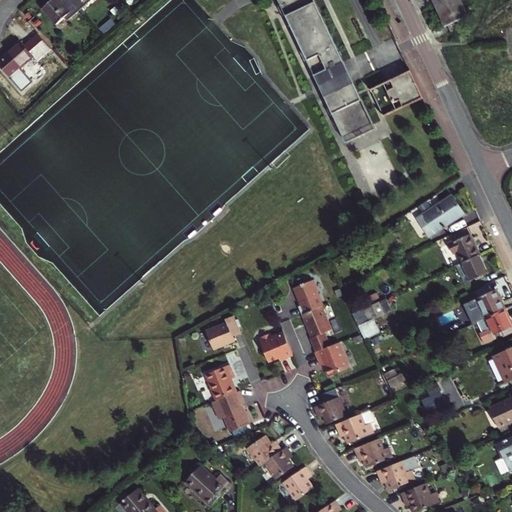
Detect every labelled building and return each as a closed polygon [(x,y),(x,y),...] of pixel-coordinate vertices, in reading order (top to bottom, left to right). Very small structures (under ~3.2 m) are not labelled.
[(68,20),(80,10),(71,0),(52,0),(43,8),(57,24),(65,17),(68,20)] [(71,0),(80,10),(91,0),(71,0)] [(313,0),(279,0),(280,0),(348,146),(376,133),(313,0)] [(433,0),(438,11),(462,0),(461,0),(433,0)] [(469,15),(462,0),(438,11),(445,27),(448,25),(450,31),(467,23),(464,17),(469,15)] [(469,22),(477,38),(511,23),(504,7),(469,22)] [(51,49),(38,34),(25,45),(21,41),(7,54),(19,68),(34,55),(38,61),(51,49)] [(413,71),(402,76),(413,102),(424,97),(413,71)] [(402,76),(387,83),(399,109),(413,102),(402,76)] [(387,83),(374,89),(385,115),(399,109),(387,83)] [(437,232),(446,226),(445,224),(454,218),(455,219),(464,213),(453,196),(443,203),(437,194),(420,205),(437,232)] [(462,263),(479,255),(470,234),(449,244),(454,254),(458,252),(462,263)] [(465,283),(471,281),(488,273),(479,255),(462,263),(457,265),(465,283)] [(313,280),(295,288),(302,305),(299,306),(302,314),(322,305),(323,305),(313,280)] [(499,286),(506,299),(511,295),(511,285),(509,281),(499,286)] [(487,318),(505,309),(496,289),(478,298),(487,318)] [(385,314),(379,301),(353,314),(361,332),(365,339),(380,332),(374,319),(385,314)] [(322,305),(302,314),(312,337),(311,338),(316,351),(330,345),(325,332),(332,329),(322,305)] [(511,330),(511,323),(505,309),(487,318),(478,321),(483,332),(492,328),(495,335),(503,331),(505,334),(511,330)] [(240,333),(233,315),(224,319),(226,322),(205,331),(213,350),(234,341),(232,336),(240,333)] [(495,335),(492,328),(483,332),(480,333),(485,343),(497,338),(495,335)] [(293,354),(283,330),(271,335),(270,332),(258,337),(269,362),(278,358),(284,355),(285,357),(293,354)] [(316,351),(315,351),(320,364),(323,363),(328,376),(349,368),(339,341),(330,345),(316,351)] [(511,346),(494,355),(495,358),(489,361),(499,382),(504,379),(506,383),(511,380),(511,346)] [(229,364),(202,375),(213,401),(237,391),(231,378),(234,377),(229,364)] [(237,391),(213,401),(209,403),(216,420),(221,418),(228,432),(250,423),(242,404),(241,399),(243,398),(240,390),(237,391)] [(440,392),(423,400),(430,416),(447,407),(440,392)] [(338,397),(313,407),(316,414),(321,412),(323,416),(326,424),(346,415),(338,397)] [(511,398),(490,408),(499,428),(511,421),(511,398)] [(360,414),(335,424),(340,437),(343,436),(345,434),(349,443),(374,433),(370,425),(373,424),(368,411),(360,414)] [(246,449),(259,467),(264,463),(282,450),(278,444),(272,448),(270,444),(264,436),(246,449)] [(364,458),(368,467),(393,457),(389,448),(385,450),(379,437),(354,448),(359,460),(361,459),(364,458)] [(511,438),(498,445),(503,457),(511,452),(511,438)] [(294,467),(288,459),(286,456),(291,453),(287,447),(282,450),(264,463),(275,479),(294,467)] [(389,480),(392,488),(416,479),(413,470),(408,472),(402,460),(378,470),(383,483),(387,481),(389,480)] [(202,465),(186,481),(212,506),(232,484),(221,474),(217,479),(202,465)] [(296,501),(313,488),(308,480),(305,477),(310,473),(305,467),(283,483),(296,501)] [(63,511),(31,471),(23,478),(49,511),(63,511)] [(427,482),(401,492),(406,505),(409,503),(411,503),(415,511),(441,501),(438,492),(432,494),(427,482)] [(138,488),(121,503),(128,511),(166,511),(161,505),(156,509),(149,500),(146,502),(142,497),(144,496),(138,488)] [(336,499),(318,511),(338,511),(336,508),(341,505),(336,499)]
